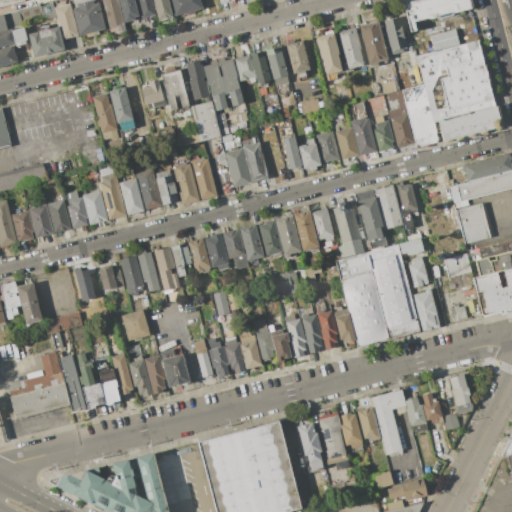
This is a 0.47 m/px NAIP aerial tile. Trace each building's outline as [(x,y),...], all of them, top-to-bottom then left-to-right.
[(78,35),(71,7),(74,6),(72,0),(97,0),(105,28),(98,30),(99,33),(86,37),(85,34),(78,35)] [(100,0),(117,0),(125,30),(117,32),(116,28),(108,29),(100,0)] [(118,0),(134,0),(138,16),(135,17),(135,20),(124,22),(118,0)] [(136,0),(150,0),(154,15),(141,18),(136,0)] [(167,0),(172,17),(157,20),(151,0),(167,0)] [(199,0),(202,8),(174,15),(170,0),(199,0)] [(403,3),(415,0),(468,0),(471,10),(452,13),(453,15),(438,19),(437,17),(413,23),(415,31),(410,32),(408,24),(403,3)] [(39,7),(48,5),(47,3),(52,2),(55,17),(43,20),(42,15),(39,7)] [(54,7),(57,6),(57,3),(64,2),(64,4),(69,3),(71,7),(78,35),(62,39),(54,7)] [(0,14),(39,5),(39,7),(42,15),(21,20),(22,25),(11,29),(0,31),(0,14)] [(399,17),(406,46),(402,47),(403,52),(392,54),(390,47),(388,48),(383,29),(385,28),(384,20),(399,17)] [(377,21),(387,59),(376,62),(377,65),(368,68),(358,26),(377,21)] [(11,31),(24,27),(27,43),(15,46),(14,44),(11,31)] [(28,34),(58,27),(63,49),(33,56),(28,34)] [(354,28),(364,65),(352,68),(353,70),(345,72),(334,33),(354,28)] [(0,31),(11,29),(11,31),(14,44),(0,47),(0,31)] [(457,44),(453,29),(428,35),(432,50),(457,44)] [(315,37),(332,33),(341,71),(336,72),(337,77),(325,80),(315,37)] [(285,42),(293,41),(294,43),(302,41),(309,70),(304,71),(306,78),(298,80),(297,75),(292,76),(285,42)] [(479,49),(477,41),(416,56),(419,68),(423,84),(439,80),(439,78),(446,76),(444,67),(470,60),(467,52),(479,49)] [(0,47),(14,44),(15,46),(17,61),(0,65),(0,47)] [(285,75),(271,79),(266,55),(267,55),(266,50),(280,47),(286,75),(285,75)] [(479,49),(492,98),(447,110),(439,80),(439,78),(446,76),(444,67),(470,60),(467,52),(479,49)] [(263,51),(269,79),(266,80),(267,87),(259,89),(258,83),(256,83),(254,77),(250,60),(251,59),(250,54),(263,51)] [(233,58),(239,57),(239,55),(243,54),(243,56),(249,55),(250,60),(254,77),(239,81),(233,58)] [(184,63),(199,59),(200,65),(202,65),(209,96),(193,100),(184,63)] [(232,59),(240,93),(211,100),(203,65),(232,59)] [(160,74),(173,71),(172,69),(181,67),(189,103),(188,106),(181,108),(177,95),(174,96),(177,109),(169,111),(160,74)] [(396,74),(419,68),(423,84),(400,90),(396,74)] [(158,78),(164,104),(146,109),(141,88),(149,86),(147,81),(158,78)] [(392,80),(395,92),(382,95),(379,83),(392,80)] [(400,90),(423,84),(439,80),(447,110),(449,117),(437,120),(443,141),(415,148),(414,142),(400,90)] [(108,91),(125,87),(133,119),(117,124),(108,91)] [(414,142),(396,147),(386,110),(398,107),(396,99),(384,102),(382,95),(395,92),(400,90),(414,142)] [(91,96),(107,92),(118,136),(103,140),(91,96)] [(319,110),(302,114),(299,101),(313,98),(313,99),(317,98),(319,110)] [(189,107),(211,101),(220,136),(198,141),(195,129),(189,107)] [(351,121),(353,121),(349,105),(363,102),(375,151),(359,155),(351,121)] [(437,120),(449,117),(494,105),(500,126),(443,141),(437,120)] [(0,107),(0,149),(11,147),(2,107),(0,107)] [(281,109),(287,107),(290,116),(283,118),(281,109)] [(371,124),(375,123),(373,117),(382,115),(383,121),(388,120),(393,142),(391,142),(393,148),(378,152),(371,124)] [(262,126),(271,124),(272,130),(264,132),(262,126)] [(154,133),(163,130),(163,128),(172,126),(175,138),(156,143),(154,133)] [(350,127),(357,155),(341,159),(333,131),(350,127)] [(176,134),(195,129),(198,141),(179,147),(176,134)] [(331,131),(338,159),(322,163),(315,135),(331,131)] [(220,136),(231,134),(232,141),(222,143),(220,136)] [(278,139),(293,135),(302,167),(287,171),(278,139)] [(259,142),(268,177),(251,182),(240,140),(253,137),(254,143),(259,142)] [(238,138),(240,146),(235,148),(232,139),(238,138)] [(297,145),(306,143),(305,139),(312,138),(313,143),(315,143),(320,166),(316,167),(316,169),(307,171),(307,169),(303,170),(297,145)] [(94,149),(100,148),(103,161),(98,163),(94,149)] [(169,150),(175,148),(177,155),(170,157),(169,150)] [(224,153),(241,148),(250,183),(233,187),(224,153)] [(462,164),(509,153),(511,165),(511,170),(511,171),(466,182),(462,164)] [(207,158),(216,196),(199,200),(190,161),(203,157),(204,159),(207,158)] [(150,162),(161,204),(161,205),(145,209),(137,177),(136,177),(133,166),(150,162)] [(171,166),(185,162),(186,164),(189,163),(198,200),(181,204),(171,166)] [(0,173),(0,192),(47,181),(42,163),(0,173)] [(112,166),(125,214),(108,219),(97,178),(100,177),(98,170),(112,166)] [(155,173),(169,170),(170,175),(171,175),(173,181),(174,181),(177,193),(175,193),(177,201),(161,205),(155,179),(156,179),(155,173)] [(449,187),(466,182),(511,171),(511,174),(511,188),(453,203),(449,187)] [(117,179),(130,176),(131,179),(135,178),(144,210),(126,214),(117,179)] [(410,183),(418,213),(411,215),(414,227),(405,229),(394,184),(402,182),(403,185),(410,183)] [(393,184),(403,224),(402,224),(382,229),(374,197),(372,189),(393,184)] [(100,190),(107,219),(88,224),(81,195),(100,190)] [(67,198),(70,198),(69,193),(76,191),(77,196),(81,195),(88,224),(72,228),(66,206),(68,205),(67,198)] [(374,197),(382,229),(386,245),(369,249),(367,240),(365,241),(355,201),(374,197)] [(46,204),(63,199),(71,228),(53,233),(46,204)] [(0,247),(16,245),(7,200),(0,201),(0,247)] [(454,203),(467,200),(468,206),(456,209),(454,203)] [(351,204),(364,251),(341,257),(328,210),(351,204)] [(481,204),(489,237),(464,243),(456,210),(481,204)] [(28,209),(45,205),(52,234),(35,238),(28,209)] [(326,208),(333,236),(317,240),(310,212),(326,208)] [(11,214),(27,210),(33,232),(31,233),(33,239),(18,243),(11,214)] [(308,210),(318,247),(301,251),(292,214),(308,210)] [(290,215),(300,249),(295,251),(296,255),(285,258),(274,220),(290,215)] [(273,220),(281,252),(265,256),(257,225),(264,223),(264,222),(273,220)] [(239,228),(255,224),(263,256),(247,261),(239,228)] [(222,233),(238,229),(247,266),(234,270),(231,257),(228,258),(222,233)] [(219,233),(228,263),(222,264),(222,267),(216,269),(215,266),(211,267),(203,239),(210,237),(210,236),(219,233)] [(187,241),(202,237),(210,269),(195,273),(187,241)] [(398,243),(419,238),(422,251),(404,255),(404,253),(400,254),(398,243)] [(511,238),(511,250),(480,259),(477,248),(511,238)] [(169,247),(186,243),(191,263),(189,263),(191,270),(185,271),(186,275),(176,277),(169,247)] [(357,347),(335,260),(396,244),(418,331),(357,347)] [(153,250),(157,249),(157,250),(169,247),(176,277),(178,286),(171,288),(172,292),(163,294),(153,250)] [(474,260),(480,259),(511,250),(511,267),(478,276),(474,260)] [(150,252),(160,289),(149,292),(146,281),(143,283),(136,255),(150,252)] [(443,259),(467,253),(471,272),(448,277),(443,259)] [(119,260),(135,256),(142,285),(126,288),(119,260)] [(406,260),(421,256),(428,284),(412,287),(406,260)] [(431,263),(437,262),(438,269),(445,267),(448,282),(435,285),(431,263)] [(304,269),(319,265),(321,272),(313,274),(316,286),(309,288),(305,275),(304,269)] [(97,270),(111,266),(113,273),(119,271),(122,282),(115,284),(116,286),(102,290),(97,270)] [(95,297),(87,267),(72,271),(81,301),(95,297)] [(511,267),(511,307),(487,314),(482,291),(476,293),(472,277),(478,276),(511,267)] [(294,271),(304,269),(305,275),(296,277),(294,271)] [(274,275),(294,271),(296,277),(299,292),(282,296),(281,291),(278,292),(274,275)] [(464,275),(469,274),(473,291),(468,292),(464,275)] [(0,293),(0,284),(14,281),(16,287),(20,306),(16,307),(17,310),(17,313),(12,315),(13,318),(6,319),(0,293)] [(16,287),(32,282),(42,322),(25,326),(20,306),(16,287)] [(411,294),(425,291),(424,289),(429,288),(438,326),(420,331),(411,294)] [(212,293),(224,290),(230,312),(218,315),(212,293)] [(316,314),(317,313),(314,300),(323,298),(326,311),(331,310),(338,341),(334,344),(334,347),(324,350),(316,314)] [(229,303),(235,302),(238,316),(232,318),(229,303)] [(453,306),(458,305),(458,307),(465,305),(469,317),(457,320),(453,306)] [(298,309),(310,306),(312,314),(315,314),(323,349),(308,353),(298,309)] [(332,311),(335,310),(335,307),(341,306),(341,309),(346,308),(354,342),(345,344),(344,339),(339,340),(332,311)] [(121,316),(143,310),(150,336),(128,342),(121,316)] [(45,321),(78,312),(81,324),(48,333),(45,321)] [(284,322),(286,322),(284,316),(294,314),(295,319),(298,319),(299,318),(305,342),(304,343),(306,349),(302,355),(293,357),(284,322)] [(266,320),(277,317),(280,329),(282,334),(286,332),(288,341),(287,341),(291,357),(277,361),(276,357),(266,320)] [(252,322),(266,318),(266,320),(276,357),(261,361),(252,322)] [(238,342),(243,362),(245,370),(234,372),(233,368),(231,369),(230,365),(227,366),(223,346),(225,345),(224,338),(226,338),(224,331),(233,330),(236,342),(238,342)] [(253,335),(261,365),(246,369),(238,339),(239,338),(238,333),(249,330),(251,335),(253,335)] [(207,349),(210,349),(207,339),(221,336),(223,346),(227,366),(229,374),(219,377),(218,374),(215,374),(213,367),(211,368),(207,349)] [(193,342),(203,339),(212,375),(201,377),(193,342)] [(182,354),(189,381),(168,387),(166,380),(161,361),(160,355),(159,352),(173,349),(175,356),(182,354)] [(82,387),(79,376),(80,376),(75,354),(87,351),(89,360),(91,360),(92,367),(91,368),(95,384),(101,383),(105,403),(94,406),(95,408),(88,410),(82,387)] [(39,356),(55,352),(60,371),(44,375),(39,356)] [(123,353),(132,390),(120,393),(111,357),(123,353)] [(144,359),(159,355),(160,355),(161,361),(166,380),(163,381),(165,389),(161,390),(162,392),(152,394),(144,359)] [(127,362),(133,361),(132,358),(142,356),(152,395),(139,398),(136,386),(133,387),(127,362)] [(98,373),(101,372),(100,368),(107,366),(108,370),(113,369),(117,387),(115,387),(119,404),(106,407),(105,403),(101,383),(98,373)] [(9,395),(8,391),(21,388),(20,382),(61,371),(64,381),(9,395)] [(447,378),(463,374),(472,409),(457,414),(456,412),(447,378)] [(9,397),(63,383),(68,402),(14,416),(9,397)] [(426,425),(442,421),(441,416),(435,390),(418,394),(419,398),(426,425)] [(385,454),(381,440),(373,406),(371,398),(401,391),(403,401),(406,414),(394,417),(402,451),(385,454)] [(403,401),(419,398),(426,425),(428,431),(412,435),(403,401)] [(365,445),(381,440),(373,406),(355,410),(356,412),(365,445)] [(338,417),(356,412),(365,445),(345,449),(338,417)] [(441,416),(456,412),(457,414),(460,427),(445,431),(442,421),(441,416)] [(326,464),(348,459),(345,449),(338,417),(337,414),(315,421),(326,464)] [(295,427),(315,421),(326,464),(327,466),(308,471),(295,427)] [(199,442),(217,511),(285,511),(301,508),(278,422),(199,442)] [(511,456),(505,458),(501,456),(511,434),(511,456)] [(51,478),(97,466),(99,473),(104,476),(108,470),(106,463),(125,458),(134,493),(146,497),(135,456),(152,451),(167,511),(109,511),(49,482),(51,478)] [(375,488),(391,485),(388,471),(373,474),(375,488)] [(423,478),(427,496),(404,501),(402,496),(387,499),(385,487),(423,478)] [(418,511),(423,502),(386,511),(418,511)]
